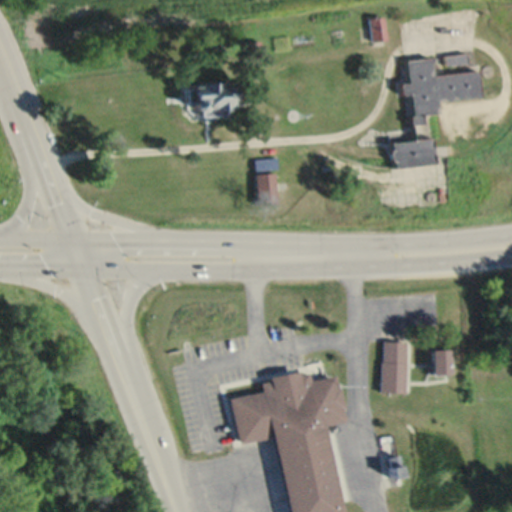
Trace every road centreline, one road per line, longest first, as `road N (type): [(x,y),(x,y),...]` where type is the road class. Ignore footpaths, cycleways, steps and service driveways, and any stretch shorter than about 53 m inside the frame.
road 1 (tertiary): [(511,232),(351,244),(69,240)]
road 2 (tertiary): [(79,266),(511,254)]
road 3 (tertiary): [(142,433),(127,306),(143,278),(179,266)]
road 4 (secondary): [(209,244),(91,211),(45,175)]
road 5 (secondary): [(0,271),(69,293),(118,369)]
road 6 (tertiary): [(0,94),(29,174),(23,209),(0,228)]
